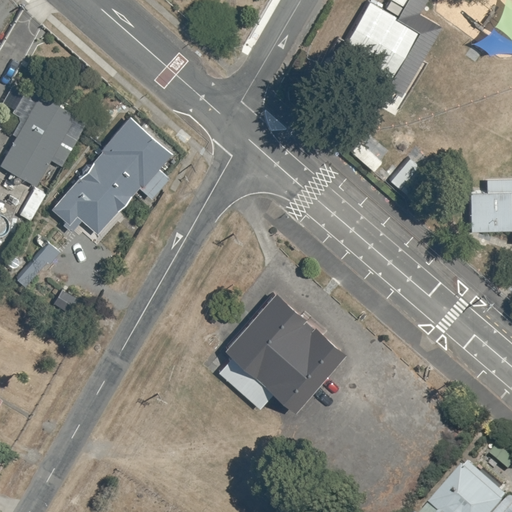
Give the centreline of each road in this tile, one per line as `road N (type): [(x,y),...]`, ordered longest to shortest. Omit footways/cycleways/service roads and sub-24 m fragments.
road 1 (unclassified): [(30,511),(244,136)]
road 2 (tertiary): [(511,367),(244,136)]
road 3 (tertiary): [(231,122),(91,0)]
road 4 (residential): [(302,0),(231,122)]
